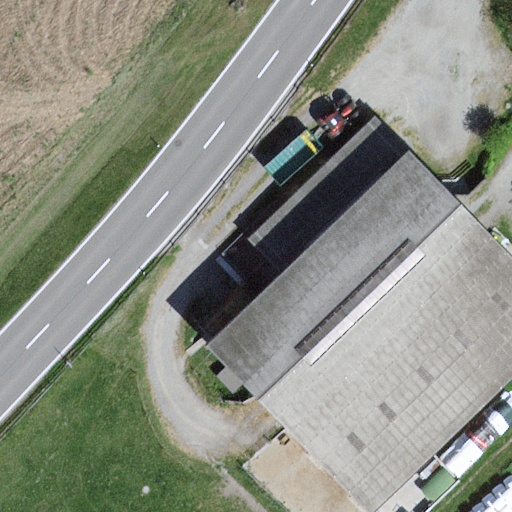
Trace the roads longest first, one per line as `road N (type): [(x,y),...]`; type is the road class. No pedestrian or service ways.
road 1 (track): [(420,0),(349,89),(192,255),(175,288),(164,353),(177,404),(204,430),(238,434),(258,423)]
road 2 (primary): [(0,377),(165,195),(314,0)]
